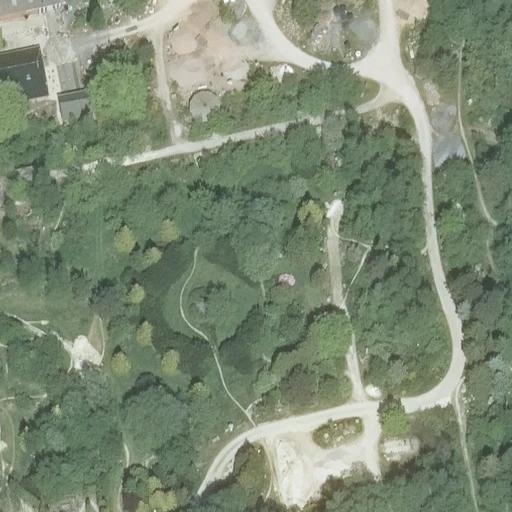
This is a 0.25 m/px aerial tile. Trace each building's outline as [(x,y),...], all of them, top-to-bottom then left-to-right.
[(59,0),(0,0),(0,21),(62,9),(59,0)] [(0,58),(0,109),(1,107),(48,97),(38,51),(0,58)] [(93,119),(88,93),(57,100),(62,125),(93,119)] [(218,117),(219,110),(218,104),(214,99),(208,96),(201,96),(195,99),(191,104),(189,110),(191,117),(195,122),(201,125),(208,125),(214,122),(218,117)] [(346,159),(336,161),(338,170),(348,168),(346,159)]
